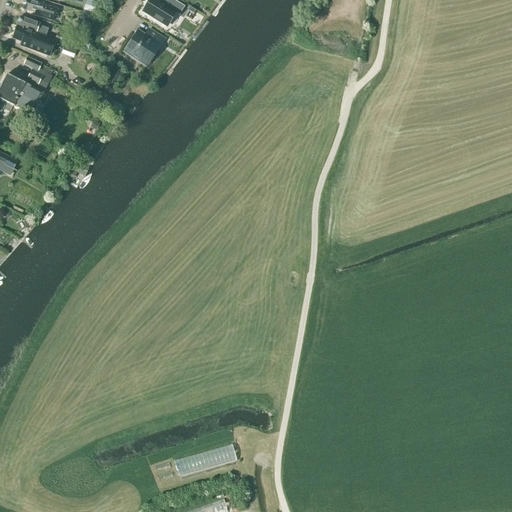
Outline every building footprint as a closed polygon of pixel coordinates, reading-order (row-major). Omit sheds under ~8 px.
[(46,9),(42,8),(43,4),(29,0),(24,0),(22,9),(35,13),(34,16),(52,21),(55,9),(47,7),(46,9)] [(150,0),(143,12),(166,27),(174,14),(179,17),(185,7),(173,0),(160,0),(158,3),(153,0),(150,0)] [(94,13),(97,4),(87,1),(84,10),(94,13)] [(20,17),(17,26),(37,32),(36,33),(46,37),(48,29),(39,26),(40,24),(20,17)] [(84,36),(87,30),(81,26),(79,25),(75,31),(84,36)] [(46,51),(50,53),(55,40),(46,37),(33,32),(17,27),(12,39),(23,44),(22,46),(45,55),(46,51)] [(140,58),(147,62),(155,50),(158,51),(158,50),(164,40),(149,30),(142,40),(134,35),(134,36),(135,36),(127,48),(126,48),(133,53),(131,57),(138,61),(140,58)] [(55,40),(68,44),(71,38),(57,33),(55,40)] [(27,57),(24,65),(32,69),(38,72),(39,70),(42,64),(27,57)] [(101,84),(112,91),(124,74),(112,67),(101,84)] [(32,69),(27,80),(46,90),(52,76),(51,75),(52,72),(43,68),(42,71),(39,70),(38,72),(32,69)] [(18,98),(25,85),(6,75),(0,87),(0,112),(1,112),(3,109),(10,112),(13,107),(17,97),(18,98)] [(17,97),(13,107),(31,116),(36,107),(37,106),(38,107),(40,103),(38,103),(43,93),(38,91),(26,84),(25,85),(18,98),(17,97)] [(126,110),(89,86),(83,95),(119,119),(126,110)] [(99,125),(94,121),(90,127),(95,130),(99,125)] [(0,153),(0,163),(3,165),(6,166),(12,169),(13,170),(17,162),(7,157),(0,153)]
